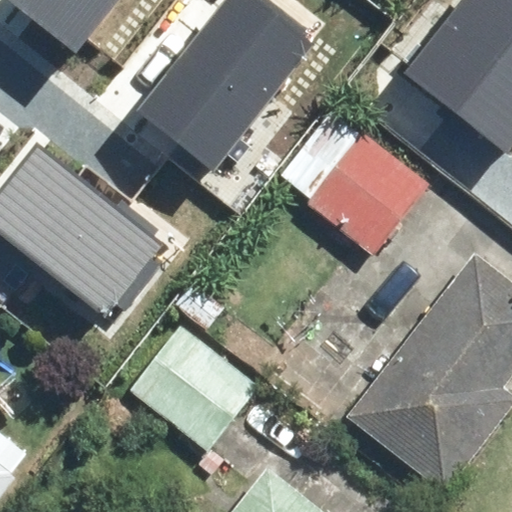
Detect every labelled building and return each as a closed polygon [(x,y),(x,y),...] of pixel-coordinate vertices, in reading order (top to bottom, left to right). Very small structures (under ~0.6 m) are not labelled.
[(11,0),(7,6),(77,59),(121,0),(11,0)] [(232,0),(143,117),(212,170),(307,46),(246,0),(232,0)] [(511,0),(471,0),(412,76),(511,153),(511,0)] [(316,203),(380,253),(432,188),(368,137),(316,203)] [(36,149),(0,194),(0,233),(102,315),(165,237),(118,199),(110,208),(36,149)] [(511,268),(498,255),(348,416),(438,499),(511,419),(511,387),(508,384),(511,378),(511,268)] [(186,324),(132,390),(207,451),(261,386),(186,324)] [(326,511),(272,470),(239,511),(326,511)]
